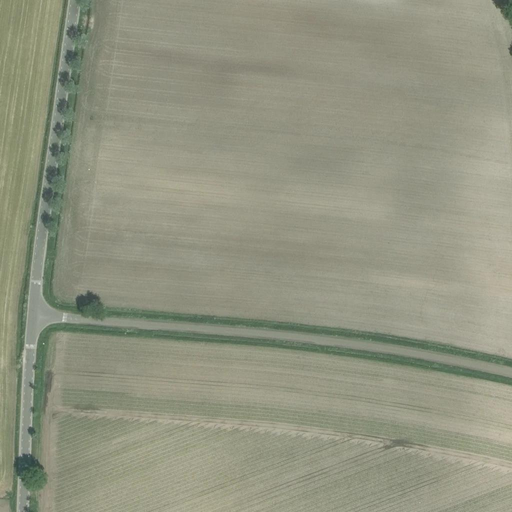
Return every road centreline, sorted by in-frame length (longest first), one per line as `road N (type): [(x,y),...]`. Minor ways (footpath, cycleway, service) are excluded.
road 1 (unclassified): [(511,372),(306,336),(33,314)]
road 2 (unclassified): [(33,314),(77,0)]
road 3 (unclassified): [(23,511),(33,314)]
